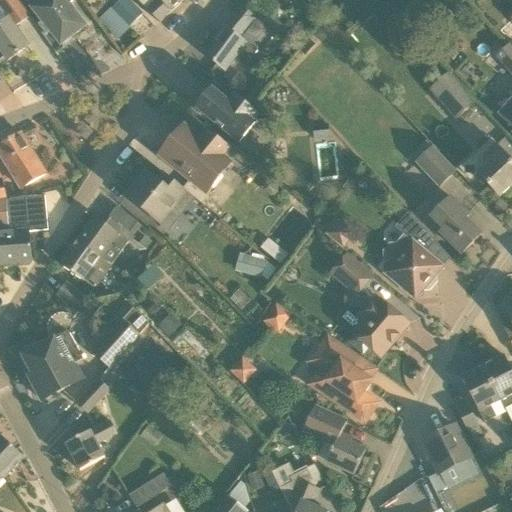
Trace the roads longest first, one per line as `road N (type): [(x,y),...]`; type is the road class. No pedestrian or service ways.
road 1 (residential): [(0,327),(134,115),(133,68)]
road 2 (residential): [(373,511),(476,304),(511,255)]
road 3 (residential): [(69,511),(0,377)]
road 4 (residential): [(0,119),(133,68)]
